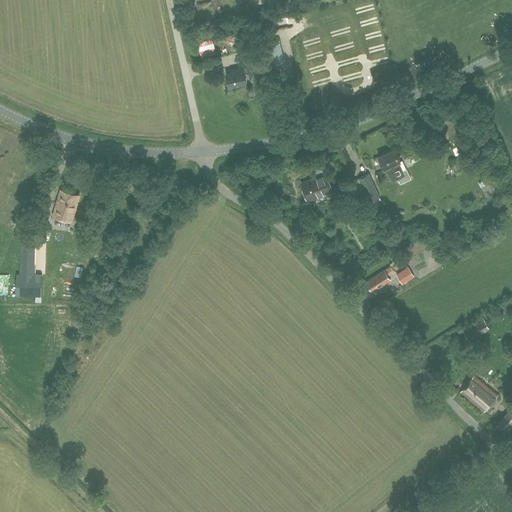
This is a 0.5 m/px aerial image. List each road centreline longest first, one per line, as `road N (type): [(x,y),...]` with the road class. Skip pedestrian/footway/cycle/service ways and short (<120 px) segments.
road 1 (unclassified): [(511,467),(277,224),(219,187),(201,153)]
road 2 (tertiary): [(201,153),(339,127),(511,50)]
road 3 (tertiary): [(201,153),(97,147),(0,110)]
road 4 (unclassified): [(201,153),(169,0)]
